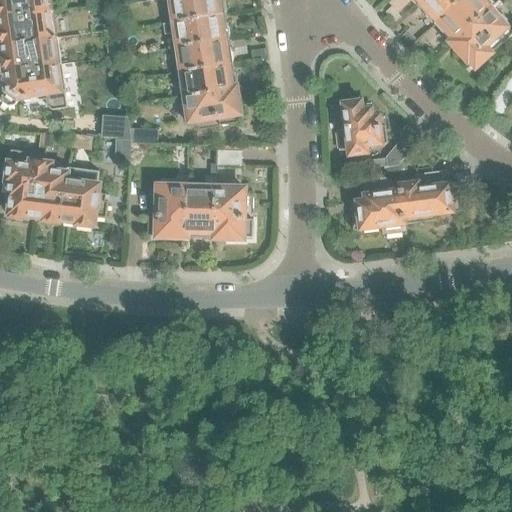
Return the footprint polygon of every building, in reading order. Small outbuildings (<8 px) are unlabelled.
[(0,0),(0,20),(50,13),(48,0),(0,0)] [(166,0),(170,24),(226,16),(225,14),(226,11),(225,5),(224,2),(223,0),(166,0)] [(436,26),(464,0),(427,0),(419,7),(426,15),(427,18),(431,23),(434,24),(436,26)] [(452,44),(493,7),(486,0),(464,0),(436,26),(443,34),(444,37),(448,41),(451,43),(452,44)] [(493,7),(452,44),(459,52),(460,56),(464,60),(467,61),(469,63),(470,62),(477,69),(493,55),(511,37),(511,32),(508,28),(510,26),(493,7)] [(54,39),(50,13),(0,20),(0,45),(1,46),(1,47),(54,39)] [(173,49),(230,41),(229,38),(230,36),(229,29),(227,26),(226,16),(170,24),(163,25),(166,35),(171,34),(173,49)] [(5,74),(58,66),(55,41),(54,39),(1,47),(2,57),(1,61),(2,69),(5,73),(5,74)] [(173,49),(177,74),(233,66),(233,63),(234,60),(233,54),(231,51),(230,41),(173,49)] [(116,57),(115,45),(108,46),(109,58),(116,57)] [(58,66),(5,74),(7,92),(3,97),(3,104),(9,108),(16,107),(19,102),(28,101),(28,98),(34,97),(35,98),(40,102),(45,101),(46,106),(53,110),(66,108),(65,97),(64,92),(62,92),(58,67),(58,66)] [(181,99),(237,91),(237,88),(238,85),(237,79),(235,76),(233,66),(177,74),(181,99)] [(237,91),(181,99),(184,124),(217,119),(218,128),(241,124),(239,115),(241,115),(240,113),(241,109),(240,103),(239,100),(237,91)] [(381,128),(380,118),(373,119),(372,111),(363,112),(362,103),(361,103),(360,98),(345,100),(346,105),(344,105),(347,132),(338,133),(341,151),(349,150),(350,157),(371,154),(370,148),(388,145),(386,127),(381,128)] [(132,140),(130,130),(128,118),(103,116),(102,138),(132,140)] [(130,130),(132,140),(131,145),(158,146),(159,130),(130,130)] [(53,148),(54,136),(46,135),(45,147),(53,148)] [(93,151),(94,138),(74,135),(72,148),(93,151)] [(398,166),(403,162),(412,151),(402,142),(388,159),(388,160),(374,162),(374,169),(385,168),(398,166)] [(35,206),(41,164),(40,164),(41,158),(32,157),(32,155),(12,152),(11,164),(10,164),(7,183),(8,183),(6,198),(12,199),(10,216),(11,216),(11,218),(28,221),(28,218),(36,219),(37,207),(35,206)] [(217,166),(217,169),(224,169),(224,167),(242,167),(242,152),(218,152),(217,166)] [(403,162),(398,166),(399,173),(400,182),(409,180),(407,165),(403,162)] [(61,222),(65,223),(70,168),(68,168),(67,170),(52,168),(52,166),(41,164),(35,206),(37,207),(36,219),(45,220),(44,223),(61,225),(61,222)] [(399,173),(398,166),(385,168),(385,175),(399,173)] [(70,168),(65,223),(77,224),(77,227),(94,229),(94,226),(96,227),(97,218),(107,219),(108,204),(105,204),(106,196),(96,195),(97,185),(95,185),(96,172),(70,168)] [(401,186),(406,225),(437,221),(436,216),(462,213),(460,194),(452,195),(451,186),(443,187),(441,174),(418,177),(418,184),(401,186)] [(186,240),(188,177),(176,177),(176,189),(158,188),(157,218),(150,218),(149,236),(158,236),(158,240),(186,240)] [(216,241),(218,189),(218,177),(213,177),(205,177),(205,189),(189,189),(189,177),(188,177),(186,240),(216,241)] [(406,225),(401,186),(387,188),(386,180),(364,183),(366,202),(358,203),(359,212),(352,213),(354,232),(382,228),(383,236),(407,233),(406,225)] [(218,189),(216,241),(244,242),(244,239),(253,239),(254,221),(245,221),(245,218),(245,190),(218,189)]
